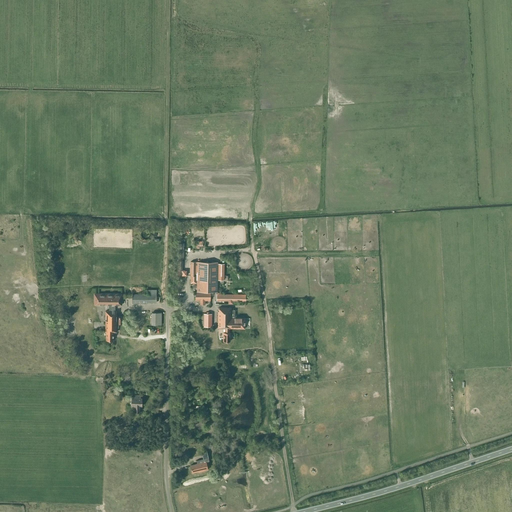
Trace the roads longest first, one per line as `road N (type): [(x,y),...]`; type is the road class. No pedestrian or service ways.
road 1 (track): [(166,0),(167,305)]
road 2 (secondary): [(511,449),(312,511)]
road 3 (unclassified): [(172,511),(167,305)]
